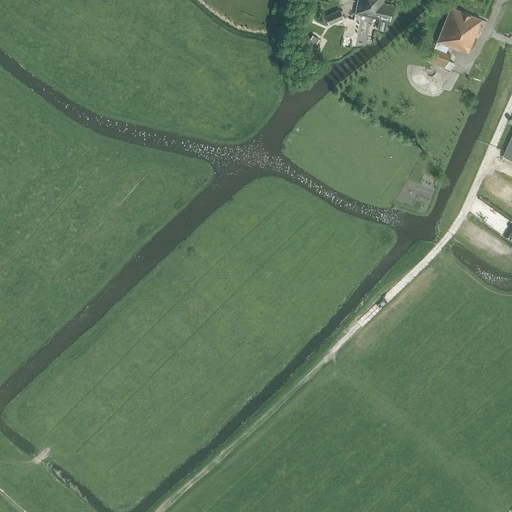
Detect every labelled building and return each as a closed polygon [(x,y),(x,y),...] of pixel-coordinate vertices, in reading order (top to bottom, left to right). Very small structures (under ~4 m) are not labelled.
[(383,0),(358,0),(355,14),(389,21),(393,5),(383,3),(383,0)] [(481,19),(450,7),(436,41),(437,42),(435,48),(446,53),(449,46),(459,51),(460,49),(468,53),(481,19)] [(329,24),(344,18),(340,10),(325,16),(329,24)] [(320,44),(311,38),(307,44),(317,50),(320,44)] [(445,69),(448,60),(451,54),(446,53),(435,48),(433,47),(429,57),(430,57),(428,62),(445,69)] [(511,135),(503,157),(511,160),(511,135)] [(511,240),(511,221),(477,197),(469,210),(511,240)]
